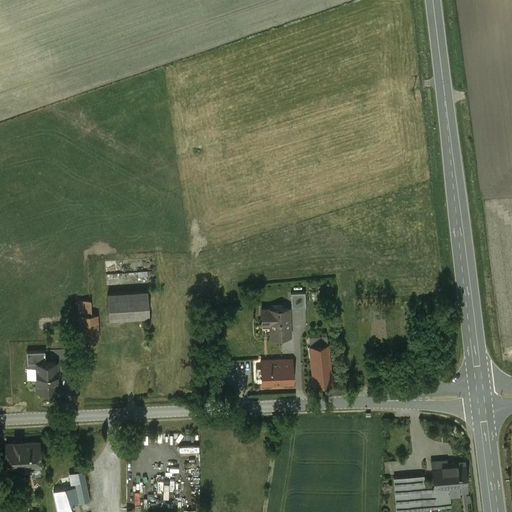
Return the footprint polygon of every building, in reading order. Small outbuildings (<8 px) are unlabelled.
[(148,292),(107,295),(109,319),(149,316),(148,292)] [(291,293),(292,308),(306,308),(305,292),(291,293)] [(80,341),(100,340),(98,314),(91,314),(90,300),(78,301),(80,341)] [(270,321),(271,337),(290,336),(289,308),(261,309),(262,321),(270,321)] [(328,344),(310,346),(314,390),(332,388),(328,344)] [(97,377),(71,378),(72,397),(123,394),(122,375),(121,375),(120,346),(96,347),(97,377)] [(27,367),(36,366),(36,363),(45,362),(45,350),(27,351),(27,367)] [(247,384),(290,382),(289,360),(245,362),(247,384)] [(45,362),(36,363),(36,366),(38,390),(57,389),(56,362),(45,362)] [(27,469),(30,467),(30,465),(40,465),(39,442),(22,443),(22,441),(14,441),(14,444),(6,444),(7,469),(19,468),(22,470),(27,469)] [(467,486),(465,462),(432,465),(434,488),(450,487),(467,486)] [(83,471),(69,474),(71,483),(75,482),(79,502),(89,500),(83,471)] [(451,507),(450,487),(434,488),(425,489),(424,476),(411,477),(393,478),(395,510),(451,507)] [(70,505),(78,503),(74,486),(53,490),(57,507),(70,504),(70,505)]
